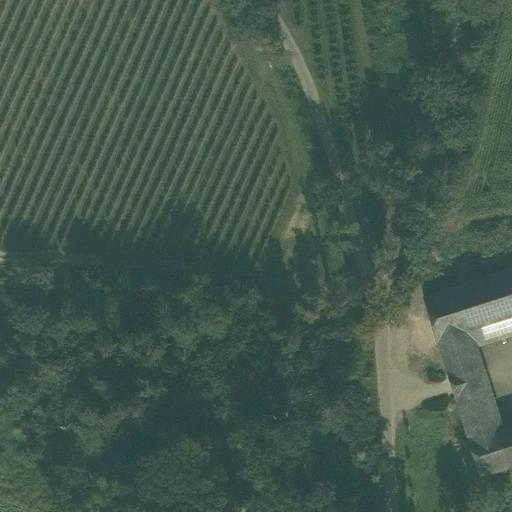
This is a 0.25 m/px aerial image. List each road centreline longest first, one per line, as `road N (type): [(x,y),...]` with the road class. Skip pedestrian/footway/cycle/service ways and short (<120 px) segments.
road 1 (track): [(0,238),(365,285)]
road 2 (residential): [(375,323),(319,91),(258,0)]
road 3 (residential): [(375,323),(468,0)]
road 4 (residential): [(393,511),(375,323)]
